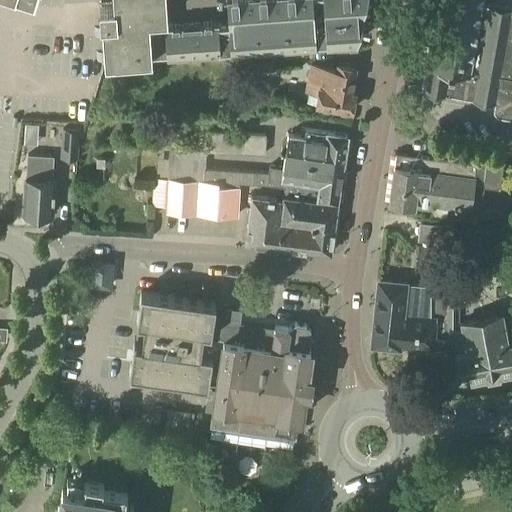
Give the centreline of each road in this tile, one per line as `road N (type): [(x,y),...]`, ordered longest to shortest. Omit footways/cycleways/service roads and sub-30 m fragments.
road 1 (residential): [(354,272),(81,245),(30,262)]
road 2 (secondary): [(354,272),(403,0)]
road 3 (residential): [(0,417),(33,356),(37,283),(30,262)]
road 4 (secondary): [(360,406),(354,272)]
